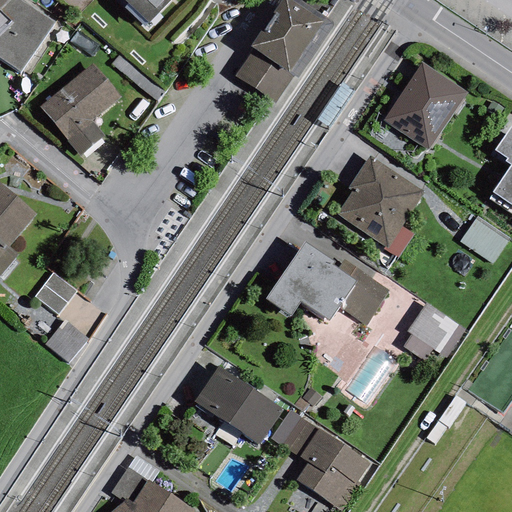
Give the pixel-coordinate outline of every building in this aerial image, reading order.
[(0,0),(0,57),(20,71),(54,23),(22,0),(0,0)] [(124,0),(148,24),(170,0),(124,0)] [(250,54),(235,76),(274,103),(293,76),(289,73),(327,19),(299,0),(281,0),(246,51),(250,54)] [(91,56),(98,46),(77,31),(69,42),(91,56)] [(165,92),(120,55),(111,65),(157,102),(165,92)] [(428,150),(467,93),(423,62),(383,119),(428,150)] [(92,65),(39,107),(78,156),(104,136),(92,120),(119,99),(92,65)] [(342,83),(317,119),(328,127),(354,91),(342,83)] [(511,128),(509,127),(494,150),(507,158),(505,161),(510,165),(488,200),(511,215),(511,128)] [(424,192),(369,156),(348,189),(351,191),(335,215),(384,247),(386,249),(401,227),(424,192)] [(36,214),(0,183),(0,274),(18,254),(9,246),(36,214)] [(475,217),(459,242),(493,264),(509,239),(475,217)] [(413,235),(401,227),(386,249),(384,247),(383,249),(397,258),(413,235)] [(334,263),(329,260),(304,242),(265,299),(290,316),(300,302),(304,305),(327,321),(337,307),(355,281),(336,269),(332,265),(334,263)] [(343,259),(336,269),(355,281),(337,307),(338,308),(365,326),(389,291),(343,259)] [(57,315),(75,291),(52,274),(34,297),(57,315)] [(464,330),(426,302),(406,331),(411,335),(432,349),(444,358),(464,330)] [(504,414),(511,401),(511,313),(462,385),(504,414)] [(66,363),(86,340),(64,321),(44,344),(66,363)] [(423,361),(432,349),(411,335),(402,346),(423,361)] [(283,410),(218,366),(194,401),(259,446),(283,410)] [(321,397),(309,389),(302,399),(313,407),(321,397)] [(308,405),(298,399),(293,406),(303,413),(308,405)] [(298,457),(317,429),(290,411),(271,438),(298,457)] [(360,484),(357,482),(369,464),(317,429),(298,457),(307,463),(295,481),(342,511),(360,484)] [(147,480),(152,483),(159,471),(135,456),(127,468),(147,480)] [(133,503),(147,480),(127,468),(110,493),(123,502),(126,499),(133,503)] [(152,483),(147,480),(133,503),(126,499),(123,502),(110,511),(193,511),(194,511),(152,483)]
